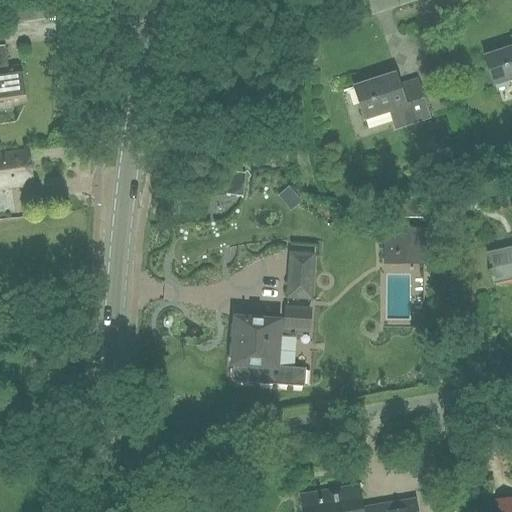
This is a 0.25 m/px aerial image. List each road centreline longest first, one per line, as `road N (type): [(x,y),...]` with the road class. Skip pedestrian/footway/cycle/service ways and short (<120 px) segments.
road 1 (secondary): [(105,511),(120,234),(159,0)]
road 2 (residential): [(238,433),(511,385)]
